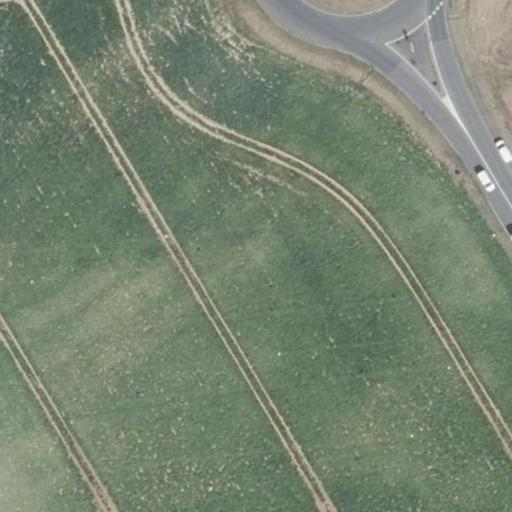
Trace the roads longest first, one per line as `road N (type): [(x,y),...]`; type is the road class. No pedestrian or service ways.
road 1 (secondary): [(348,35),(409,74),(473,146)]
road 2 (secondary): [(473,146),(431,0)]
